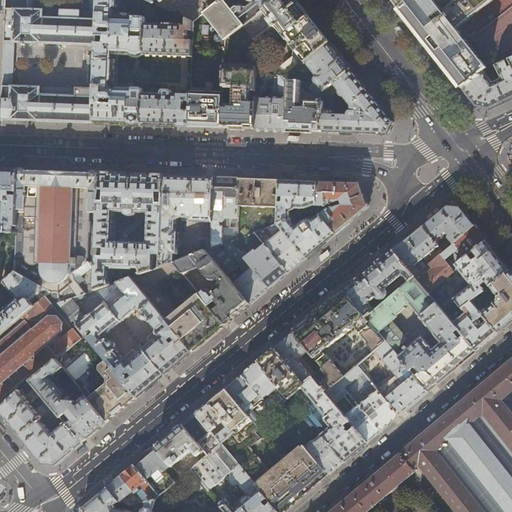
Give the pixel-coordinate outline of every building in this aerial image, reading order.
[(6,0),(2,120),(48,121),(95,123),(99,0),(94,0),(94,12),(15,9),(15,0),(6,0)] [(113,14),(113,9),(117,9),(117,8),(117,0),(99,0),(95,123),(119,124),(142,125),(143,93),(143,88),(119,87),(118,87),(117,87),(117,88),(117,89),(114,89),(111,85),(111,81),(114,81),(115,80),(115,61),(115,60),(115,59),(114,58),(113,58),(113,53),(131,54),(135,56),(137,56),(139,56),(141,55),(143,54),(145,54),(146,24),(146,18),(145,17),(119,17),(118,17),(118,19),(115,19),(113,14)] [(165,0),(162,3),(158,6),(169,11),(175,6),(184,18),(187,19),(194,22),(204,14),(220,0),(165,0)] [(231,10),(223,0),(220,0),(204,14),(225,40),(244,25),(231,10)] [(245,0),(247,2),(248,2),(249,2),(250,2),(252,2),(247,7),(235,6),(231,10),(244,25),(263,9),(275,0),(245,0)] [(296,0),(275,0),(263,9),(270,18),(269,19),(270,20),(270,21),(274,26),(275,26),(275,27),(277,27),(284,36),(309,16),(299,3),(296,0)] [(392,0),(399,9),(410,0),(392,0)] [(511,0),(410,0),(399,9),(406,17),(434,53),(452,76),(462,88),(485,70),(496,66),(509,59),(511,58),(511,0)] [(309,16),(284,36),(299,55),(294,56),(275,71),(278,75),(289,75),(298,68),(330,42),(322,32),(309,16)] [(192,56),(194,22),(187,19),(187,25),(146,24),(145,54),(192,56)] [(340,55),(330,42),(298,68),(302,74),(306,71),(309,71),(311,69),(317,77),(316,77),(316,78),(315,79),(315,80),(315,81),(315,82),(316,82),(316,83),(317,84),(313,87),(313,92),(321,98),(321,93),(333,83),(351,69),(340,55)] [(491,77),(485,70),(462,88),(475,104),(476,106),(482,108),(488,109),(506,100),(511,97),(511,64),(509,59),(496,66),(498,70),(500,69),(501,72),(500,73),(502,79),(498,81),(494,75),(491,77)] [(237,105),(223,104),(222,128),(231,128),(246,129),(255,129),(256,97),(257,75),(257,65),(252,65),(252,68),(224,67),(224,88),(238,88),(237,105)] [(351,69),(333,83),(351,106),(350,111),(349,111),(348,111),(347,112),(347,113),(346,114),(346,115),(332,114),(332,113),(332,112),(331,111),(331,110),(329,110),(320,110),(320,132),(356,133),(388,134),(394,123),(373,96),(351,69)] [(289,75),(278,75),(278,98),(256,97),(255,129),(271,130),(287,130),(289,80),(289,75)] [(301,81),(289,80),(287,130),(303,131),(320,132),(320,110),(320,100),(318,100),(317,101),(305,101),(305,106),(303,109),(296,108),(296,104),(300,104),(301,81)] [(313,87),(317,84),(316,83),(316,82),(315,82),(315,81),(315,80),(309,84),(308,88),(313,92),(313,87)] [(146,93),(143,93),(142,125),(165,126),(190,127),(191,95),(173,94),(172,92),(172,91),(172,90),(171,90),(166,90),(165,90),(164,90),(164,91),(163,91),(163,92),(163,94),(153,93),(153,91),(146,91),(146,93)] [(191,93),(191,95),(190,127),(205,127),(222,128),(223,104),(223,94),(191,93)] [(0,169),(0,205),(1,206),(0,222),(0,232),(12,233),(12,226),(17,226),(19,170),(0,169)] [(41,171),(19,170),(17,226),(17,233),(15,272),(42,287),(51,292),(51,299),(58,299),(58,302),(60,303),(71,300),(96,290),(101,173),(79,173),(41,171)] [(139,268),(141,274),(162,266),(165,176),(134,175),(101,173),(96,290),(112,285),(109,278),(109,267),(139,268)] [(191,177),(165,176),(162,266),(173,262),(175,261),(176,254),(179,254),(180,232),(176,232),(177,221),(180,218),(191,218),(191,221),(213,222),(215,178),(191,177)] [(227,178),(215,178),(213,222),(212,248),(222,244),(223,227),(238,227),(238,215),(240,179),(227,178)] [(251,179),(240,179),(238,215),(278,218),(280,180),(269,180),(251,179)] [(298,181),(280,180),(278,218),(278,224),(289,220),(290,220),(290,210),(292,211),(293,211),(294,210),(295,209),(295,208),(304,209),(312,206),(314,212),(316,211),(316,206),(318,182),(298,181)] [(327,182),(318,182),(316,206),(324,206),(340,201),(342,205),(325,210),(319,215),(336,234),(351,221),(368,207),(360,183),(352,183),(347,183),(327,182)] [(436,216),(423,226),(436,241),(445,234),(448,238),(450,240),(449,241),(445,240),(439,245),(444,252),(475,225),(470,219),(467,215),(461,207),(448,206),(436,216)] [(319,215),(316,211),(314,212),(313,212),(317,217),(314,220),(313,219),(311,219),(310,219),(309,219),(307,219),(306,220),(305,220),(295,227),(289,220),(278,224),(306,258),(318,249),(336,234),(319,215)] [(276,235),(265,245),(288,273),(297,266),(306,258),(278,224),(270,227),(276,235)] [(481,233),(475,225),(444,252),(441,255),(452,269),(469,255),(474,251),(487,241),(481,233)] [(439,245),(436,241),(423,226),(415,233),(409,238),(394,250),(416,276),(421,272),(426,267),(421,261),(430,253),(435,259),(441,255),(444,252),(439,245)] [(392,247),(394,250),(409,238),(408,237),(405,239),(404,238),(403,238),(392,247)] [(237,239),(231,241),(270,288),(278,281),(288,273),(265,245),(264,244),(249,256),(248,255),(249,252),(237,239)] [(231,241),(222,244),(212,248),(206,250),(227,275),(237,267),(244,274),(233,283),(251,304),(260,296),(270,288),(231,241)] [(487,241),(474,251),(478,257),(475,260),(473,260),(469,255),(452,269),(441,255),(435,259),(430,264),(433,268),(426,275),(426,274),(425,274),(424,274),(421,272),(416,276),(429,293),(458,269),(471,285),(454,299),(458,303),(458,302),(463,308),(472,301),(481,294),(490,286),(511,270),(498,254),(487,241)] [(206,250),(175,261),(173,262),(178,268),(184,275),(189,271),(200,268),(211,280),(217,280),(219,279),(221,281),(220,281),(220,282),(219,282),(219,283),(219,284),(219,285),(219,286),(219,287),(220,288),(214,293),(211,289),(205,288),(199,293),(199,294),(225,325),(239,314),(251,304),(233,283),(227,275),(206,250)] [(381,307),(416,276),(394,250),(376,265),(357,281),(345,291),(367,318),(375,311),(370,305),(372,301),(376,297),(381,303),(379,305),(381,307)] [(178,268),(173,262),(162,266),(141,274),(134,276),(131,278),(193,352),(201,345),(217,332),(225,325),(199,294),(176,313),(155,287),(178,268)] [(511,271),(511,270),(490,286),(498,296),(498,300),(481,313),(498,333),(511,321),(511,271)] [(41,288),(42,287),(15,272),(3,282),(15,296),(18,299),(0,314),(0,336),(40,301),(36,296),(39,293),(40,293),(40,292),(41,292),(41,290),(41,289),(41,288)] [(131,278),(134,276),(133,273),(117,279),(119,282),(131,278)] [(437,302),(429,293),(416,276),(381,307),(375,311),(367,318),(387,341),(395,351),(409,339),(393,320),(407,308),(405,306),(409,303),(420,316),(437,302)] [(193,352),(131,278),(119,282),(117,283),(125,293),(109,306),(122,322),(138,308),(142,312),(142,313),(142,314),(141,314),(141,315),(141,316),(141,317),(142,318),(143,319),(144,320),(145,320),(146,320),(147,320),(148,320),(157,330),(155,332),(159,336),(144,349),(165,374),(179,363),(193,352)] [(387,341),(367,318),(345,291),(323,309),(295,333),(312,353),(320,364),(323,368),(313,377),(326,393),(347,374),(341,366),(336,366),(324,352),(355,326),(369,343),(368,345),(374,352),(387,341)] [(50,301),(51,299),(51,292),(40,301),(0,336),(0,408),(32,381),(57,360),(62,355),(81,339),(50,301)] [(484,298),(481,294),(472,301),(475,305),(484,298)] [(86,318),(71,300),(60,303),(86,335),(93,329),(95,332),(89,338),(107,360),(138,397),(151,386),(165,374),(144,349),(129,360),(126,356),(123,358),(114,347),(115,347),(115,346),(115,345),(115,344),(115,343),(114,343),(114,342),(113,341),(112,341),(111,341),(110,341),(105,336),(122,322),(109,306),(105,302),(86,318)] [(481,313),(475,305),(472,301),(463,308),(462,308),(466,313),(454,323),(459,330),(462,333),(467,329),(471,335),(467,338),(477,351),(488,342),(498,333),(481,313)] [(437,302),(420,316),(442,343),(434,350),(422,337),(399,356),(429,392),(438,384),(459,366),(477,351),(467,338),(464,336),(461,338),(456,333),(459,330),(454,323),(437,302)] [(285,340),(276,348),(304,384),(313,377),(323,368),(320,364),(310,372),(310,374),(298,359),(306,353),(309,356),(312,353),(295,333),(285,340)] [(399,356),(395,351),(387,341),(374,352),(357,366),(375,387),(393,372),(396,376),(378,390),(400,416),(412,405),(429,392),(399,356)] [(268,355),(259,362),(289,399),(290,398),(305,385),(304,384),(276,348),(268,355)] [(64,367),(64,368),(67,366),(63,362),(65,360),(62,355),(57,360),(64,367)] [(64,367),(57,360),(32,381),(84,442),(95,433),(108,422),(86,395),(76,403),(67,393),(65,394),(50,376),(53,375),(54,376),(64,367)] [(86,395),(108,422),(122,410),(138,397),(107,360),(101,365),(100,369),(104,374),(87,388),(86,387),(82,390),(86,395)] [(367,511),(415,471),(413,469),(420,464),(457,511),(511,511),(511,360),(343,502),(331,511),(367,511)] [(251,369),(243,375),(262,399),(268,394),(270,397),(265,402),(273,413),(275,411),(289,399),(259,362),(251,369)] [(357,366),(347,374),(326,393),(335,403),(348,393),(359,406),(382,431),(391,423),(400,416),(378,390),(375,387),(357,366)] [(235,382),(226,389),(254,422),(259,418),(253,410),(264,401),(262,399),(243,375),(235,382)] [(313,377),(304,384),(305,385),(290,398),(322,435),(345,462),(351,456),(361,448),(368,442),(346,417),(335,403),(326,393),(313,377)] [(84,442),(32,381),(0,408),(0,411),(9,422),(17,432),(34,452),(44,464),(56,465),(70,454),(84,442)] [(219,395),(210,402),(235,432),(222,444),(268,499),(271,503),(279,511),(284,511),(295,504),(315,487),(329,474),(307,448),(303,444),(270,471),(251,448),(261,439),(254,430),(257,427),(254,422),(226,389),(219,395)] [(203,408),(197,414),(212,432),(222,444),(235,432),(210,402),(203,408)] [(359,406),(346,417),(368,442),(374,437),(382,431),(359,406)] [(9,422),(0,411),(0,416),(6,424),(9,422)] [(190,418),(183,425),(208,455),(217,448),(207,436),(212,432),(197,414),(190,418)] [(168,437),(156,447),(172,467),(192,451),(201,462),(208,455),(183,425),(168,437)] [(308,447),(307,448),(329,474),(337,468),(345,462),(322,435),(316,440),(314,441),(313,441),(311,443),(310,443),(309,444),(308,445),(308,447)] [(222,444),(217,448),(208,455),(201,462),(192,470),(209,491),(226,476),(227,477),(230,478),(230,482),(233,485),(236,486),(238,484),(250,499),(242,505),(239,502),(233,506),(229,501),(226,499),(220,504),(226,511),(279,511),(271,503),(265,508),(262,504),(268,499),(222,444)] [(145,456),(135,465),(161,496),(176,483),(171,477),(177,473),(172,467),(156,447),(145,456)] [(127,471),(121,476),(136,494),(141,490),(139,487),(141,486),(150,496),(148,497),(151,501),(157,500),(159,497),(161,496),(135,465),(127,471)] [(113,482),(108,487),(120,502),(121,502),(127,497),(134,505),(144,503),(136,494),(121,476),(113,482)] [(100,494),(98,495),(84,506),(82,509),(82,511),(127,511),(128,510),(117,508),(117,506),(117,505),(120,502),(108,487),(100,494)] [(82,504),(84,506),(98,495),(96,493),(82,504)] [(167,506),(159,497),(157,500),(152,511),(226,511),(220,504),(219,503),(210,511),(208,511),(209,509),(198,505),(197,508),(196,507),(195,510),(177,504),(175,509),(167,506)] [(152,511),(157,500),(151,501),(144,503),(134,505),(129,506),(128,510),(127,511),(152,511)]
